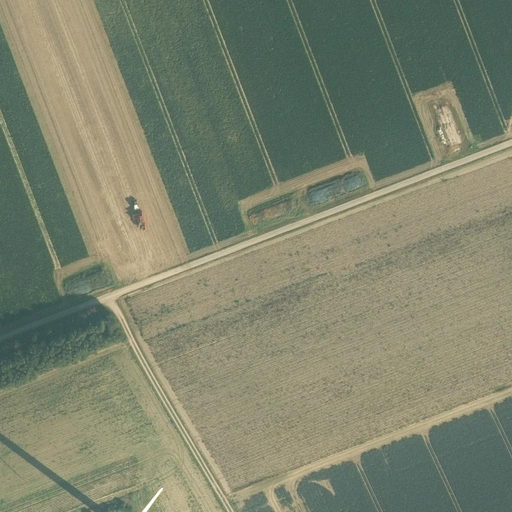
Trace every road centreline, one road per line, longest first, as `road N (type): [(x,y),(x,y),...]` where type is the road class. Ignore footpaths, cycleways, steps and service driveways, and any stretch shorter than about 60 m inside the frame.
road 1 (track): [(511,142),(0,338)]
road 2 (track): [(105,298),(230,511)]
